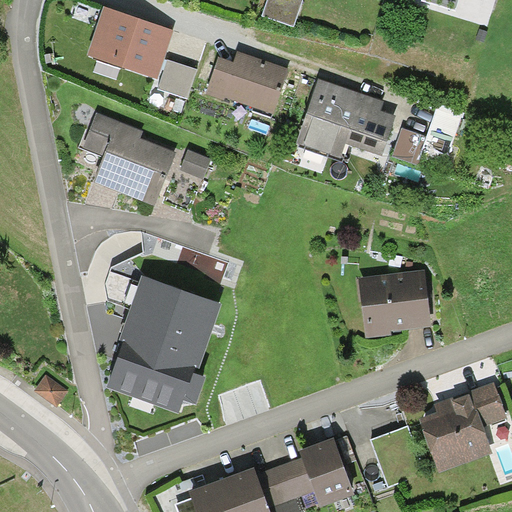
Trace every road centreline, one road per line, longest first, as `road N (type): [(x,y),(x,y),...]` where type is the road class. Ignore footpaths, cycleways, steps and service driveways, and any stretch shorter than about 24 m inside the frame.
road 1 (residential): [(19,0),(18,51),(91,415),(66,468)]
road 2 (residential): [(83,492),(511,335)]
